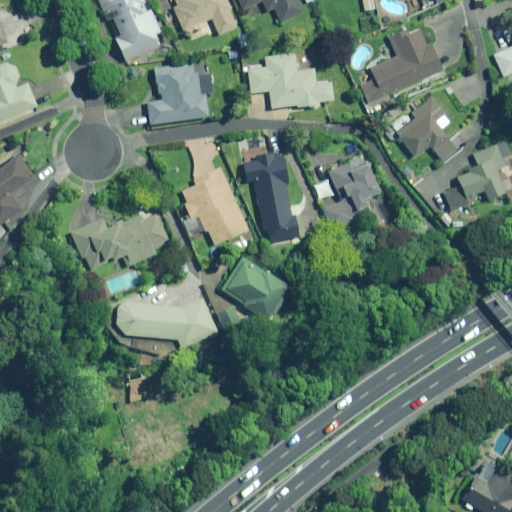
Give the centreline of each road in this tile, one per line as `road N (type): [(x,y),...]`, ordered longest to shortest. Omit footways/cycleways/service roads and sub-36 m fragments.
road 1 (primary): [(221,511),(401,373),(511,303)]
road 2 (primary): [(511,339),(378,424),(269,511)]
road 3 (residential): [(58,0),(94,96),(94,150)]
